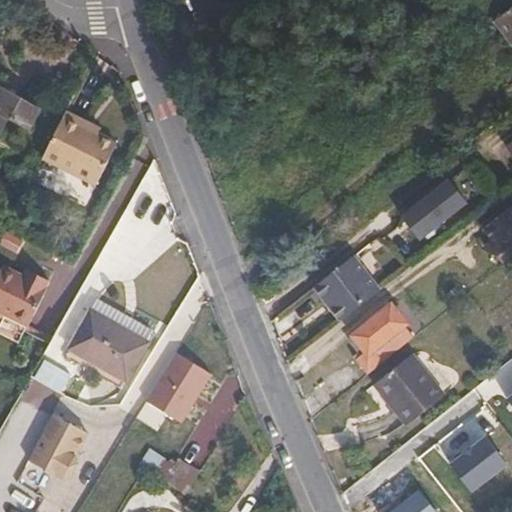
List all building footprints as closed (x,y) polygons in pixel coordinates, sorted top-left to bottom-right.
[(511,8),(489,26),(498,37),(511,26),(511,8)] [(511,26),(498,37),(511,54),(511,26)] [(27,127),(37,110),(0,87),(0,120),(3,114),(27,127)] [(99,126),(64,109),(42,155),(96,182),(116,141),(97,132),(99,126)] [(32,151),(15,186),(25,192),(41,156),(32,151)] [(467,204),(450,182),(403,218),(419,240),(467,204)] [(494,255),(502,264),(511,255),(511,207),(511,206),(482,228),(492,241),(489,252),(494,255)] [(313,285),(339,322),(379,291),(352,255),(313,285)] [(0,315),(26,329),(46,290),(44,289),(48,281),(33,274),(28,281),(1,268),(0,269),(0,315)] [(148,344),(93,308),(71,345),(125,381),(148,344)] [(387,308),(351,337),(359,347),(356,356),(362,358),(365,359),(372,353),(382,365),(413,340),(387,308)] [(211,374),(175,353),(146,401),(180,423),(211,374)] [(353,365),(365,379),(382,365),(372,353),(365,359),(362,358),(353,365)] [(407,360),(371,387),(402,429),(438,400),(407,360)] [(511,511),(511,361),(342,493),(349,511),(511,511)]
